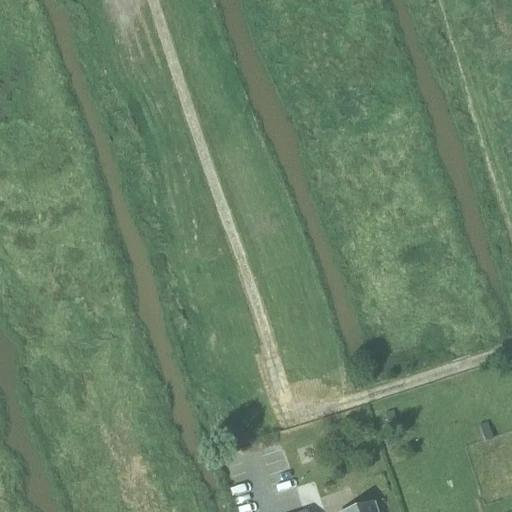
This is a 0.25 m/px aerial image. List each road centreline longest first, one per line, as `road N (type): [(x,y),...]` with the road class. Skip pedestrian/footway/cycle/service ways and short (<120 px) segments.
road 1 (track): [(155,0),(280,389),(300,414),(511,344)]
road 2 (track): [(441,0),(511,228)]
